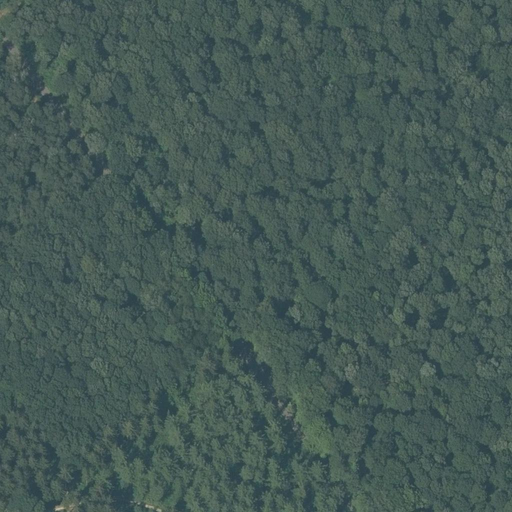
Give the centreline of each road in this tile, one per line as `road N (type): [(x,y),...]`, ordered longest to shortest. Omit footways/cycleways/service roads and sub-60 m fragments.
road 1 (unclassified): [(354,511),(0,32)]
road 2 (track): [(35,511),(110,499),(160,511)]
